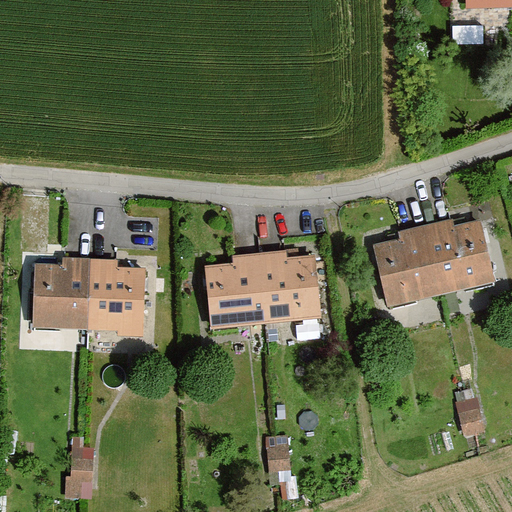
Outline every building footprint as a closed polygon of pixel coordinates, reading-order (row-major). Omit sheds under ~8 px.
[(511,9),(511,0),(470,0),(471,10),(511,9)] [(479,218),(425,230),(441,291),(493,279),(479,218)] [(441,291),(425,230),(374,243),(389,304),(441,291)] [(314,251),(258,257),(265,319),(320,313),(314,251)] [(210,325),(265,319),(258,257),(203,263),(210,325)] [(85,326),(87,262),(32,261),(30,325),(85,326)] [(142,263),(87,262),(85,326),(141,327),(142,263)] [(487,429),(478,396),(458,402),(467,434),(487,429)] [(292,468),(290,435),(269,436),(271,470),(292,468)] [(91,498),(92,448),(69,447),(68,497),(91,498)]
